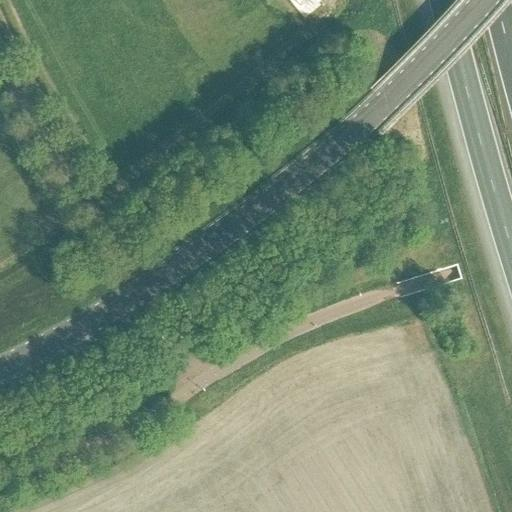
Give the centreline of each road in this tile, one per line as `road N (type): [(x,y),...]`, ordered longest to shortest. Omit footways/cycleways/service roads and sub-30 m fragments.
road 1 (tertiary): [(484,0),(309,170),(123,303),(0,370)]
road 2 (motorway): [(443,0),(511,250)]
